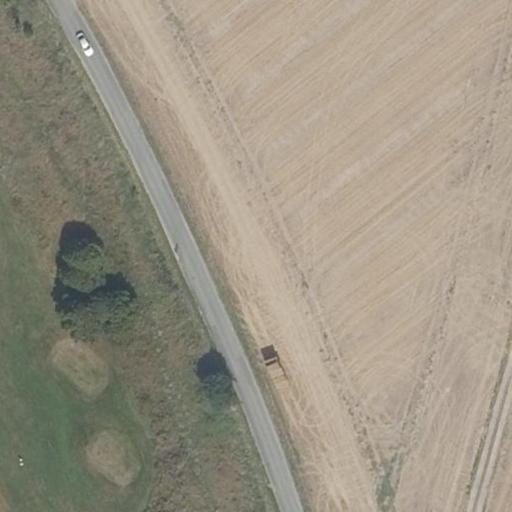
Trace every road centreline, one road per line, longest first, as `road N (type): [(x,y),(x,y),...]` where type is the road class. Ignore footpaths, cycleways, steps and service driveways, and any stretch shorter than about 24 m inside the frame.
road 1 (unclassified): [(293,511),(120,84),(67,0)]
road 2 (track): [(47,511),(25,359),(23,269),(0,211)]
road 3 (track): [(473,511),(511,378)]
